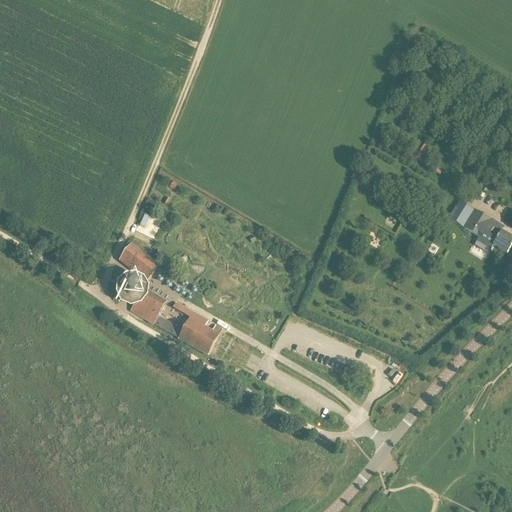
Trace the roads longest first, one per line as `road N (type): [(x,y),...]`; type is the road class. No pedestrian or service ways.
road 1 (unclassified): [(220,0),(96,295)]
road 2 (track): [(96,295),(317,432),(349,435)]
road 3 (unclassified): [(332,511),(511,308)]
